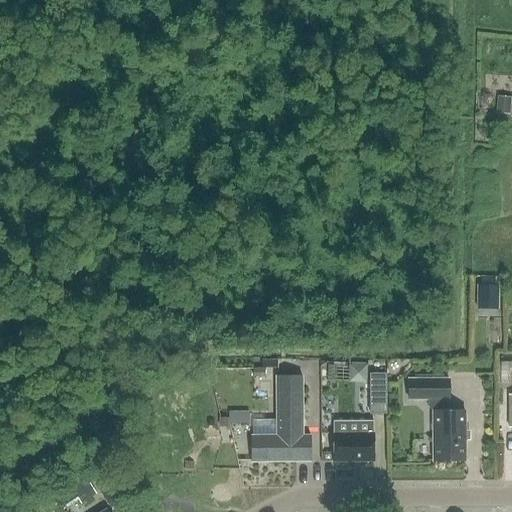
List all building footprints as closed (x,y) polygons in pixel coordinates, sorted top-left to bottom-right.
[(497,97),(496,109),(510,110),(511,98),(497,97)] [(478,278),(478,307),(500,307),(500,278),(478,278)] [(369,374),(369,415),(386,415),(386,374),(369,374)] [(251,462),(312,462),(311,437),(302,437),(302,377),(276,377),(276,437),(251,437),(251,462)] [(408,400),(449,400),(449,379),(408,379),(408,400)] [(230,412),(230,424),(249,424),(248,412),(230,412)] [(433,462),(465,462),(465,412),(433,412),(433,462)] [(228,418),(219,419),(219,425),(220,428),(221,428),(228,427),(228,418)] [(334,462),(374,462),(373,435),(333,435),(334,462)] [(78,504),(94,494),(82,476),(66,486),(69,490),(58,497),(63,505),(74,498),(78,504)]
